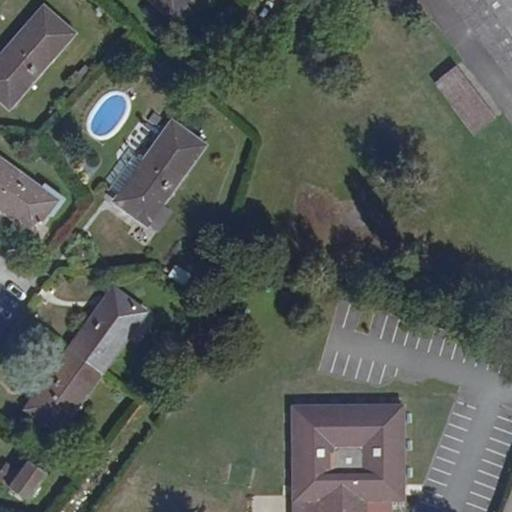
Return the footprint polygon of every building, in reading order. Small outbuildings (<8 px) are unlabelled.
[(152,0),(172,17),(187,0),(152,0)] [(511,0),(448,0),(511,83),(511,0)] [(0,100),(7,107),(71,35),(43,10),(0,58),(0,100)] [(93,64),(104,53),(96,45),(85,57),(93,64)] [(494,119),(455,67),(433,83),(472,136),(494,119)] [(144,225),(202,146),(172,124),(137,171),(120,195),(114,203),(144,225)] [(39,192),(0,162),(0,211),(30,233),(44,215),(50,220),(63,202),(43,186),(39,192)] [(120,195),(137,171),(126,162),(108,187),(120,195)] [(103,314),(117,295),(112,291),(98,310),(103,314)] [(57,432),(143,313),(117,295),(103,314),(98,310),(40,390),(46,394),(32,413),(57,432)] [(32,413),(46,394),(40,390),(26,409),(32,413)] [(364,511),(364,501),(403,501),(401,406),(292,407),(293,502),(316,501),(315,511),(364,511)] [(26,501),(46,474),(26,460),(6,487),(26,501)]
